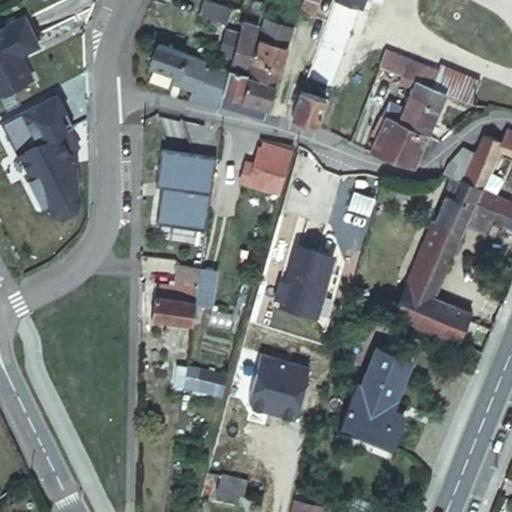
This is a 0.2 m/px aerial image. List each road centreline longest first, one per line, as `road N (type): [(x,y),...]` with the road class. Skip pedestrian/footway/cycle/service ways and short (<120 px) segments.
road 1 (unclassified): [(111,97),(277,128),(415,176),(490,114),(511,118)]
road 2 (residential): [(0,312),(53,290),(90,260),(113,182),(111,97)]
road 3 (secondary): [(511,343),(445,511)]
road 4 (residential): [(74,511),(0,358)]
